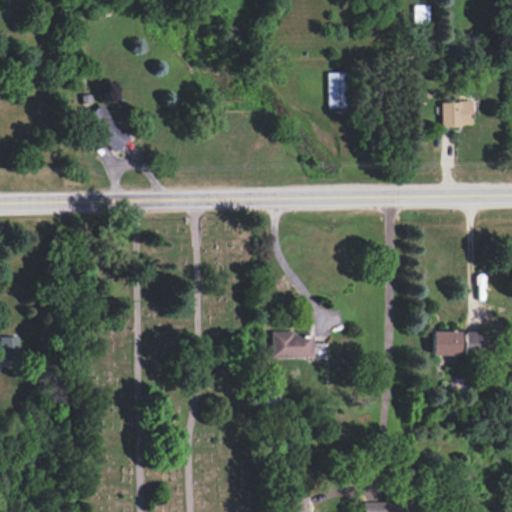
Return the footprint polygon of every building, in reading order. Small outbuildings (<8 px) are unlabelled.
[(426,5),(411,6),(411,23),(426,23),(426,5)] [(326,108),(346,108),(345,72),(325,73),(326,108)] [(438,102),(439,127),(470,126),(470,101),(438,102)] [(128,139),(99,104),(83,117),(112,153),(128,139)] [(310,335),(292,336),(292,331),(268,332),(269,358),(311,357),(310,335)] [(459,332),(430,332),(430,355),(458,355),(459,332)] [(462,354),(479,354),(480,332),(462,332),(462,354)] [(17,335),(0,335),(0,360),(17,360),(17,335)] [(409,511),(410,496),(395,496),(395,502),(362,502),(361,511),(409,511)] [(305,511),(306,499),(292,498),(291,511),(305,511)]
